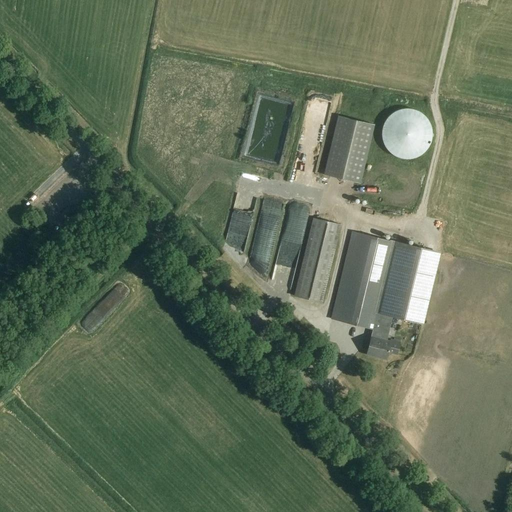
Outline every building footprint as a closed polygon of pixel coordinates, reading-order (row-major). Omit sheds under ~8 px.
[(254,100),(242,162),(263,166),(265,154),(270,155),(274,135),(279,136),(282,121),(272,119),(268,138),(254,135),(260,101),(254,100)] [(381,133),(382,137),(382,141),(384,144),(385,148),(388,151),(390,153),(393,156),(397,157),(400,159),(404,159),(408,159),(412,159),(415,158),(419,157),(422,155),(425,152),(427,150),(429,146),(431,143),(432,139),(433,136),(433,132),(432,128),(431,125),(430,121),(428,118),(425,115),(422,113),(419,111),(416,109),(412,108),(408,108),(405,108),(401,109),(397,110),(394,112),(391,114),(388,116),(386,119),(384,123),(382,126),(382,130),(381,133)] [(361,184),(375,126),(339,117),(324,175),(361,184)] [(250,231),(255,202),(236,199),(225,253),(230,254),(231,249),(245,251),(249,231),(250,231)] [(269,267),(281,209),(263,205),(252,263),(269,267)] [(290,206),(288,219),(305,221),(307,208),(290,206)] [(76,216),(81,212),(77,208),(73,212),(76,216)] [(322,304),(342,226),(313,218),(294,296),(322,304)] [(291,289),(304,231),(286,227),(273,285),(291,289)] [(418,322),(435,252),(351,231),(330,317),(373,328),(372,335),(370,334),(365,353),(386,358),(388,351),(396,353),(399,341),(390,339),(389,341),(384,339),(386,332),(388,322),(384,321),(386,314),(418,322)] [(258,285),(266,284),(264,266),(256,267),(258,285)]
